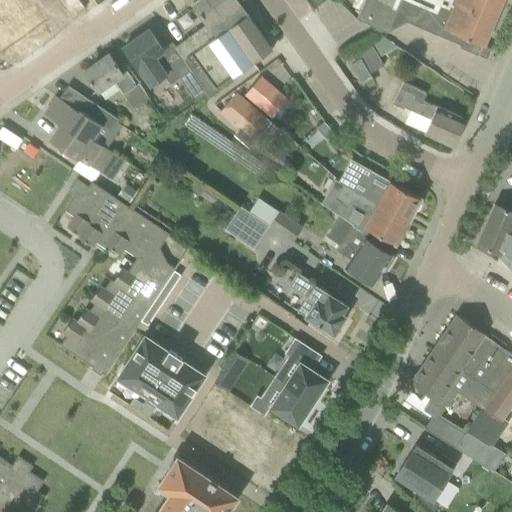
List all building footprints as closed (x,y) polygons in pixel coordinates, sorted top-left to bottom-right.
[(0,0),(0,36),(8,47),(38,25),(30,14),(24,19),(10,0),(0,0)] [(197,51),(247,16),(235,0),(199,0),(193,4),(207,23),(187,37),(197,51)] [(502,1),(502,0),(500,0),(365,0),(357,20),(388,33),(407,22),(461,44),(460,47),(475,53),(479,43),(483,45),(502,1)] [(197,51),(184,61),(190,70),(201,86),(206,93),(207,96),(271,50),(247,16),(197,51)] [(190,70),(184,61),(172,43),(164,49),(149,29),(123,47),(151,86),(165,76),(171,83),(190,70)] [(356,50),(369,72),(383,65),(370,42),(356,50)] [(123,93),(134,109),(149,98),(139,82),(135,85),(127,73),(123,76),(108,54),(84,71),(98,91),(113,80),(123,93)] [(244,94),(271,117),(287,98),(260,76),(244,94)] [(430,122),(425,135),(453,147),(465,120),(465,119),(436,106),(423,100),(427,92),(403,81),(401,85),(392,102),(403,108),(404,106),(431,119),(430,122)] [(201,86),(193,91),(199,99),(206,93),(201,86)] [(237,91),(221,110),(250,136),(266,116),(237,91)] [(92,137),(105,147),(121,124),(116,121),(118,118),(87,97),(78,110),(56,95),(42,114),(59,126),(60,125),(87,144),(92,137)] [(113,152),(105,147),(92,137),(87,144),(60,125),(59,126),(49,141),(77,160),(78,159),(98,173),(113,152)] [(352,173),(344,187),(407,221),(413,210),(414,210),(415,210),(416,210),(417,209),(418,209),(418,208),(419,207),(419,206),(420,205),(420,204),(420,203),(420,202),(419,201),(419,200),(421,197),(392,181),(389,180),(357,163),(352,173)] [(190,185),(200,193),(207,182),(196,175),(190,185)] [(60,342),(59,343),(104,374),(141,320),(148,309),(154,299),(161,290),(167,280),(174,270),(190,246),(128,205),(116,197),(91,181),(88,185),(77,177),(68,190),(75,194),(65,209),(74,215),(67,226),(80,234),(79,236),(92,245),(95,241),(105,247),(107,245),(120,253),(123,247),(137,257),(127,271),(122,268),(113,280),(110,278),(104,288),(100,285),(90,299),(95,302),(89,310),(85,307),(76,320),(72,317),(63,330),(67,333),(61,343),(60,342)] [(125,184),(116,197),(128,205),(137,191),(125,184)] [(343,191),(338,198),(351,205),(345,216),(344,218),(354,225),(362,230),(361,231),(370,237),(369,239),(389,252),(397,240),(398,240),(398,239),(399,239),(400,239),(400,238),(401,238),(401,237),(402,237),(402,236),(403,235),(403,234),(403,233),(403,232),(403,231),(403,230),(402,230),(407,221),(344,187),(343,191)] [(511,211),(493,202),(475,241),(497,251),(496,256),(497,257),(511,271),(511,211)] [(225,229),(251,247),(267,223),(241,206),(225,229)] [(302,226),(279,210),(269,224),(293,240),(302,226)] [(362,230),(354,225),(337,251),(351,260),(346,268),(373,286),(392,257),(389,255),(390,253),(369,239),(370,237),(361,231),(362,230)] [(174,270),(167,280),(174,284),(181,274),(174,270)] [(306,296),(296,311),(335,335),(346,316),(342,314),(347,306),(330,295),(331,293),(297,272),(289,285),(306,296)] [(167,280),(161,290),(168,294),(174,284),(167,280)] [(161,290),(154,299),(161,304),(168,294),(161,290)] [(154,299),(148,309),(154,314),(161,304),(154,299)] [(148,309),(141,320),(148,324),(154,314),(148,309)] [(434,348),(495,390),(498,391),(511,369),(511,354),(456,316),(434,348)] [(144,332),(117,374),(177,413),(204,372),(180,356),(181,355),(169,347),(169,348),(144,332)] [(290,354),(276,376),(315,401),(330,378),(313,367),(321,353),(296,337),(287,351),(290,354)] [(434,348),(411,383),(412,383),(431,396),(424,408),(433,413),(434,412),(437,414),(443,404),(444,404),(454,390),(455,389),(483,408),(495,390),(434,348)] [(235,350),(228,360),(242,369),(249,359),(235,350)] [(483,408),(469,429),(490,442),(498,436),(491,431),(499,419),(511,400),(511,369),(498,391),(495,390),(483,408)] [(257,395),(250,405),(263,414),(269,405),(298,424),(313,402),(275,376),(261,398),(257,395)] [(133,397),(128,404),(137,409),(142,402),(133,397)] [(433,413),(424,427),(476,460),(486,445),(437,414),(434,412),(433,413)] [(397,473),(420,487),(410,501),(420,511),(431,511),(437,503),(433,500),(456,464),(440,455),(437,459),(415,445),(397,473)] [(0,511),(20,511),(25,504),(35,511),(45,496),(36,491),(43,480),(29,470),(32,465),(18,455),(12,464),(0,456),(0,511)] [(225,511),(236,496),(231,493),(230,492),(226,489),(177,456),(158,485),(136,469),(131,466),(127,472),(126,473),(121,480),(142,494),(146,487),(152,491),(166,501),(158,511),(225,511)] [(401,511),(386,502),(379,511),(401,511)]
